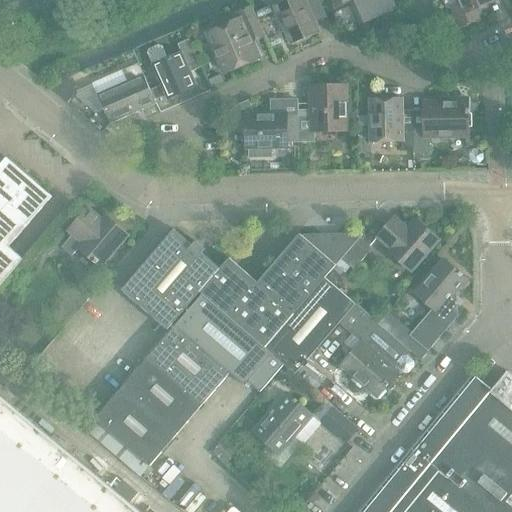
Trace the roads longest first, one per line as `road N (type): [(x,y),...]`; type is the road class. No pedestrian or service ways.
road 1 (residential): [(496,186),(132,191),(0,74)]
road 2 (residential): [(154,122),(326,49),(411,76),(489,46)]
road 3 (unclassified): [(328,511),(505,298)]
